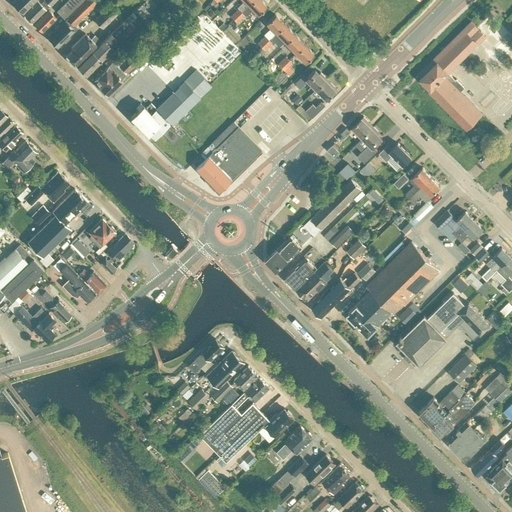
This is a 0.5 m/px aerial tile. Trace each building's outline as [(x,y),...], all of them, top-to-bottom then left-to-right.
[(22,12),(33,0),(13,0),(12,2),(22,12)] [(31,22),(53,0),(43,0),(40,3),(37,0),(23,14),(31,22)] [(71,27),(97,2),(94,0),(67,0),(57,10),(65,19),(48,35),(49,36),(49,38),(51,41),(53,41),(58,46),(74,30),(71,27)] [(178,0),(172,0),(165,7),(173,14),(183,5),(178,0)] [(230,15),(233,18),(241,10),(247,3),(250,0),(244,0),(230,15)] [(261,0),(250,0),(247,3),(252,8),(257,13),(266,5),(261,0)] [(102,27),(119,11),(110,2),(93,18),(102,27)] [(147,10),(141,4),(135,9),(141,15),(147,10)] [(42,31),(56,17),(48,9),(34,23),(42,31)] [(236,21),(244,14),(241,11),(241,10),(233,18),(236,21)] [(131,13),(102,41),(97,46),(96,45),(75,65),(76,67),(77,66),(85,74),(112,48),(112,49),(135,27),(130,22),(135,17),(131,13)] [(266,22),(276,32),(284,24),(275,14),(266,22)] [(226,24),(223,21),(218,26),(221,29),(226,24)] [(471,22),(470,23),(423,69),(427,73),(420,79),(431,90),(429,91),(449,111),(466,128),(482,112),(461,91),(465,87),(457,79),(455,80),(448,73),(477,44),(478,45),(486,36),(471,22)] [(294,33),(284,24),(276,32),(271,37),(273,40),(280,47),(285,42),(294,33)] [(240,37),(228,25),(224,30),(235,42),(240,37)] [(97,46),(102,41),(95,34),(90,39),(85,33),(71,46),(73,48),(65,55),(75,65),(96,45),(97,46)] [(295,51),(303,43),(294,33),(285,42),(295,51)] [(261,46),(268,39),(265,35),(257,42),(261,46)] [(271,42),(268,39),(261,46),(264,49),(271,42)] [(305,61),(313,53),(303,43),(295,51),(305,61)] [(142,56),(145,53),(138,46),(118,64),(120,66),(118,68),(112,61),(108,65),(94,78),(101,85),(101,87),(104,90),(106,90),(107,91),(120,78),(124,74),(122,71),(123,69),(126,72),(142,56)] [(151,47),(145,53),(142,56),(145,60),(155,51),(151,47)] [(176,75),(184,67),(172,56),(165,63),(176,75)] [(281,66),(288,59),(285,56),(277,63),(281,66)] [(291,62),(288,59),(281,66),(284,70),(291,62)] [(179,116),(211,85),(195,69),(156,108),(150,102),(145,107),(140,102),(136,105),(139,108),(131,116),(137,122),(136,123),(136,126),(137,128),(138,127),(140,128),(141,127),(147,133),(149,132),(154,137),(169,121),(172,123),(179,116)] [(315,89),(326,78),(320,72),(318,73),(314,70),(306,77),(303,74),(294,83),(300,88),(307,81),(315,89)] [(324,99),(336,88),(326,78),(315,89),(324,99)] [(296,103),(301,97),(297,93),(291,99),(296,103)] [(311,117),(324,104),(320,100),(315,106),(311,102),(304,110),(311,117)] [(0,135),(14,122),(8,115),(7,116),(0,109),(0,135)] [(362,137),(372,127),(368,124),(370,122),(364,116),(352,127),(362,137)] [(218,190),(261,148),(238,125),(232,120),(211,142),(199,153),(204,158),(195,167),(218,190)] [(169,124),(162,132),(172,142),(180,135),(169,124)] [(13,140),(22,131),(15,125),(0,139),(0,144),(2,147),(5,150),(14,141),(13,140)] [(373,126),(372,127),(362,137),(369,144),(366,146),(358,155),(365,162),(377,149),(374,146),(382,138),(378,134),(380,132),(373,126)] [(345,137),(351,132),(347,128),(341,133),(345,137)] [(14,150),(3,161),(8,166),(13,161),(22,170),(30,162),(33,158),(31,156),(36,151),(35,150),(35,148),(33,146),(31,146),(25,140),(15,151),(14,150)] [(386,159),(387,158),(397,168),(402,164),(403,164),(411,156),(398,142),(391,149),(387,145),(379,152),(386,159)] [(334,155),(339,150),(332,143),(327,148),(334,155)] [(369,161),(360,170),(367,177),(375,168),(369,161)] [(355,169),(348,162),(340,171),(347,178),(355,169)] [(410,197),(432,176),(422,167),(410,179),(415,184),(406,193),(410,197)] [(57,170),(40,187),(38,185),(25,197),(30,203),(43,190),(53,200),(64,189),(63,188),(69,182),(57,170)] [(404,172),(394,182),(399,187),(409,177),(404,172)] [(322,227),(362,187),(351,176),(348,179),(320,207),(313,214),(311,216),(322,227)] [(441,185),(432,176),(410,197),(414,201),(420,195),(426,201),(432,195),(431,194),(441,185)] [(20,200),(31,190),(25,185),(15,195),(20,200)] [(65,222),(79,208),(81,210),(89,202),(74,188),(52,210),(53,211),(56,214),(28,242),(42,256),(71,228),(65,222)] [(379,202),(384,197),(380,192),(374,198),(379,202)] [(433,205),(429,201),(414,215),(418,219),(433,205)] [(38,223),(49,211),(41,203),(30,215),(38,223)] [(398,209),(403,214),(407,210),(402,205),(398,209)] [(456,236),(457,236),(474,219),(465,210),(456,219),(457,220),(457,219),(461,223),(453,231),(445,224),(454,215),(447,209),(434,222),(452,240),(456,236)] [(88,230),(91,234),(89,236),(99,246),(115,231),(102,217),(88,230)] [(483,228),(474,219),(457,236),(461,241),(467,235),(471,239),(483,228)] [(125,233),(113,244),(110,242),(104,248),(107,251),(106,252),(114,260),(116,258),(118,259),(133,245),(129,241),(131,239),(125,233)] [(289,258),(301,246),(291,235),(266,259),(276,269),(287,258),(289,258)] [(83,256),(90,250),(78,238),(72,244),(83,256)] [(359,238),(346,250),(354,258),(367,246),(359,238)] [(405,304),(440,269),(412,240),(366,285),(371,289),(347,312),(368,333),(378,323),(391,310),(394,312),(403,303),(405,304)] [(475,254),(484,246),(478,240),(470,249),(475,254)] [(10,299),(43,268),(19,243),(0,261),(0,294),(3,292),(10,299)] [(169,258),(177,250),(172,246),(165,254),(169,258)] [(484,246),(475,255),(481,261),(490,252),(484,246)] [(511,256),(502,247),(493,256),(494,256),(498,260),(482,275),(486,280),(493,273),(497,270),(511,256)] [(60,256),(66,262),(70,258),(64,251),(60,256)] [(109,273),(116,267),(110,260),(109,261),(105,256),(100,261),(104,266),(103,267),(109,273)] [(295,287),(317,266),(312,262),(306,256),(284,277),(295,288),(295,287)] [(511,271),(511,257),(511,256),(497,270),(505,278),(501,283),(509,291),(511,287),(511,278),(509,275),(511,271)] [(329,273),(333,269),(325,261),(296,289),(306,299),(317,289),(318,290),(327,281),(326,281),(331,276),(329,273)] [(68,278),(62,284),(75,297),(79,293),(86,301),(95,292),(66,262),(59,269),(68,278)] [(366,280),(376,271),(367,262),(358,271),(366,280)] [(105,283),(93,270),(90,274),(84,268),(79,273),(96,291),(105,283)] [(361,278),(358,275),(355,271),(348,278),(347,277),(344,279),(341,276),(324,293),(312,305),(322,315),(333,303),(336,302),(361,278)] [(477,287),(483,282),(477,276),(471,282),(477,287)] [(482,294),(487,288),(483,283),(477,289),(482,294)] [(56,299),(46,289),(41,284),(33,292),(42,302),(46,299),(51,304),(49,306),(57,314),(58,313),(64,319),(70,313),(62,305),(64,303),(58,297),(56,299)] [(30,292),(25,288),(18,295),(23,300),(30,292)] [(490,323),(468,301),(466,304),(453,291),(427,317),(446,336),(459,323),(474,338),(480,332),(480,333),(490,323)] [(511,303),(509,301),(501,309),(506,315),(511,308),(511,303)] [(55,319),(48,312),(47,313),(40,306),(36,311),(37,311),(32,316),(21,304),(14,312),(29,327),(31,324),(46,339),(54,331),(50,328),(53,325),(51,323),(55,319)] [(416,313),(409,305),(399,315),(406,322),(416,313)] [(504,320),(495,310),(487,317),(497,327),(504,320)] [(447,337),(446,336),(427,317),(424,314),(396,342),(407,353),(403,356),(409,362),(412,358),(419,365),(447,337)] [(216,338),(203,351),(195,359),(201,365),(209,358),(211,359),(224,346),(216,338)] [(232,350),(214,367),(207,374),(219,387),(244,362),(232,350)] [(465,353),(448,370),(460,382),(477,365),(465,353)] [(249,364),(234,378),(244,388),(258,374),(249,364)] [(260,376),(245,390),(255,400),(269,386),(260,376)] [(497,376),(485,387),(496,398),(507,387),(497,376)] [(211,395),(217,401),(233,385),(227,380),(211,395)] [(182,381),(176,387),(182,393),(188,387),(182,381)] [(188,400),(196,408),(209,395),(201,387),(188,400)] [(433,425),(460,398),(452,389),(439,402),(434,396),(419,411),(433,425)] [(249,394),(245,390),(201,432),(227,460),(265,424),(269,420),(269,419),(253,401),(242,412),(235,406),(249,394)] [(470,407),(475,402),(466,393),(460,398),(433,425),(431,426),(440,436),(446,429),(447,431),(454,424),(453,422),(454,421),(455,422),(470,407)] [(511,419),(511,401),(503,411),(511,419)] [(183,420),(192,412),(187,407),(178,415),(183,420)] [(269,420),(265,424),(269,427),(267,429),(272,434),(274,432),(276,435),(294,417),(291,415),(292,414),(288,409),(287,410),(284,407),(278,414),(276,412),(269,419),(269,420)] [(453,446),(479,422),(472,415),(456,430),(456,432),(448,441),(453,446)] [(157,430),(162,427),(158,421),(153,425),(157,430)] [(479,422),(453,446),(453,447),(465,459),(471,453),(486,439),(480,433),(484,428),(479,422)] [(300,424),(285,439),(287,441),(285,442),(284,441),(275,449),(284,457),(293,447),(297,451),(312,436),(300,424)] [(495,443),(472,466),(477,471),(480,471),(485,467),(486,467),(497,456),(494,453),(504,443),(500,438),(495,443)] [(511,443),(505,450),(506,451),(497,460),(498,462),(487,473),(492,478),(491,479),(500,487),(511,475),(511,443)] [(26,511),(7,451),(1,454),(0,451),(0,511),(26,511)] [(257,458),(251,452),(244,459),(250,465),(257,458)] [(326,453),(306,473),(314,482),(335,462),(326,453)] [(301,455),(288,468),(296,475),(308,462),(301,455)] [(341,461),(321,480),(333,492),(344,482),(342,481),(351,472),(341,461)] [(226,486),(208,469),(199,478),(216,495),(226,486)] [(356,480),(344,492),(345,492),(340,497),(334,503),(339,508),(345,502),(348,506),(365,489),(356,480)] [(281,504),(297,489),(291,482),(275,498),(281,504)] [(310,499),(320,490),(315,485),(305,494),(310,499)] [(369,494),(350,511),(368,511),(378,503),(369,494)] [(322,511),(331,503),(325,497),(317,505),(322,511)]
